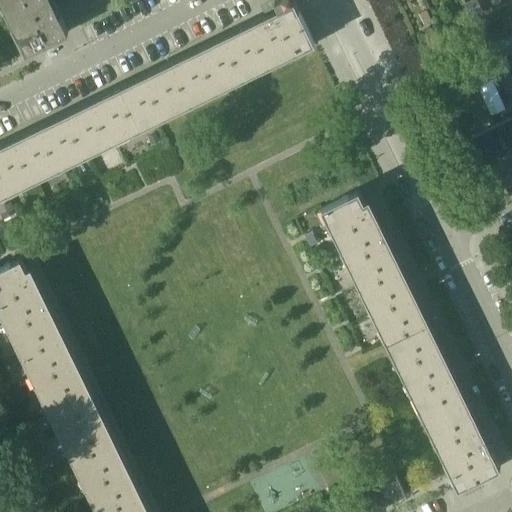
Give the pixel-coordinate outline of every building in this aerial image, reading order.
[(0,0),(27,52),(68,31),(60,15),(52,0),(0,0)] [(269,18),(123,89),(0,149),(0,194),(315,41),(294,0),(271,0),(263,4),(269,18)] [(426,10),(419,13),(424,24),(431,20),(426,10)] [(483,80),(479,71),(471,75),(475,84),(483,80)] [(476,86),(464,92),(470,103),(482,98),(476,86)] [(460,95),(447,101),(457,121),(470,115),(465,104),(464,104),(460,95)] [(511,116),(495,125),(509,155),(511,153),(511,116)] [(495,125),(471,136),(486,166),(509,155),(495,125)] [(478,433),(424,321),(359,188),(322,206),(459,486),(500,466),(483,431),(478,433)] [(146,511),(99,415),(21,256),(0,266),(0,305),(100,511),(146,511)] [(379,481),(389,502),(405,494),(395,473),(379,481)]
